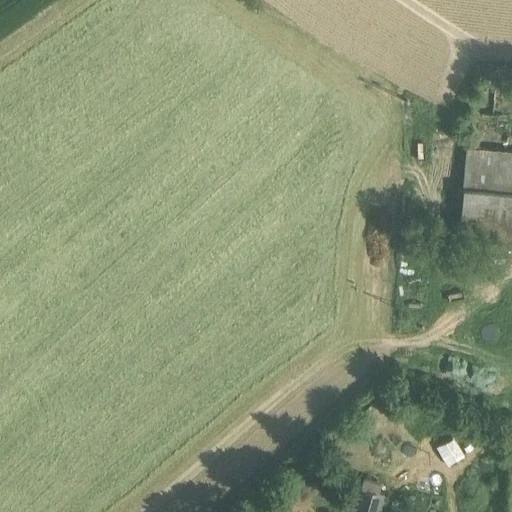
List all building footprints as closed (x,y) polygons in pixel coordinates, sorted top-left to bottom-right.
[(511,150),(466,146),(463,186),(511,190),(511,150)] [(511,190),(463,186),(459,228),(488,231),(511,233),(511,190)] [(511,233),(488,231),(486,244),(511,246),(511,233)] [(370,269),(370,312),(389,313),(390,282),(382,282),(382,270),(370,269)] [(423,347),(418,363),(471,380),(476,364),(423,347)] [(361,477),(358,489),(382,496),(385,484),(361,477)] [(377,511),(382,496),(358,489),(351,511),(377,511)]
